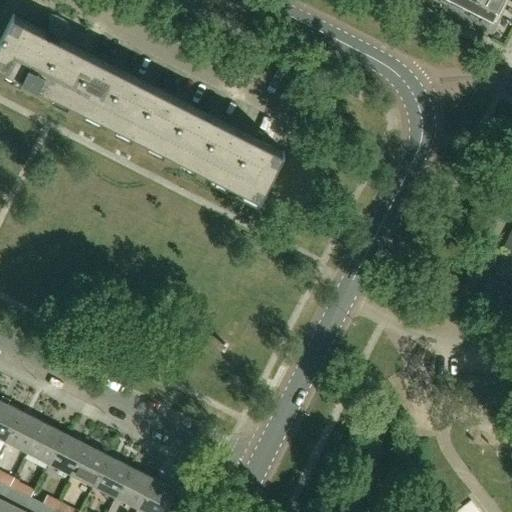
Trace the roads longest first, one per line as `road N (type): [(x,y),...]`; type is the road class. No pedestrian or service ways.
road 1 (tertiary): [(257,467),(421,129),(415,99),(393,69),(252,0)]
road 2 (residential): [(257,467),(0,336)]
